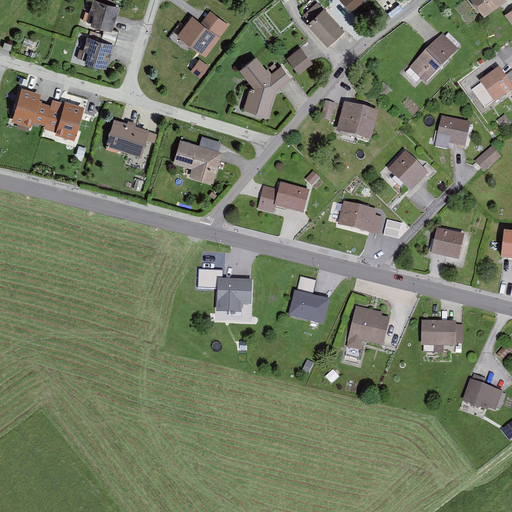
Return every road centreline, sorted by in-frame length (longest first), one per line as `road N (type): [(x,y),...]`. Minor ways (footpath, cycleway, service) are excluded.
road 1 (residential): [(423,0),(352,58),(203,232)]
road 2 (tertiary): [(203,232),(511,311)]
road 3 (tertiary): [(0,182),(203,232)]
